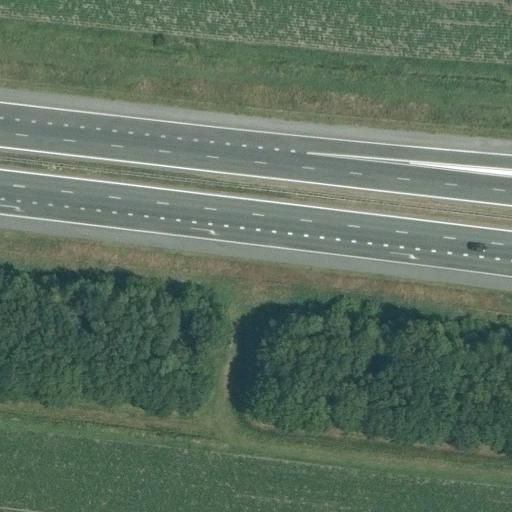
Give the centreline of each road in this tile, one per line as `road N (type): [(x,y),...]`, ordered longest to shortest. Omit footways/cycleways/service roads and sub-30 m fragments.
road 1 (motorway): [(0,183),(511,242)]
road 2 (motorway): [(312,169),(0,133)]
road 3 (motorway): [(511,191),(312,169)]
road 4 (motorway): [(511,176),(312,169)]
